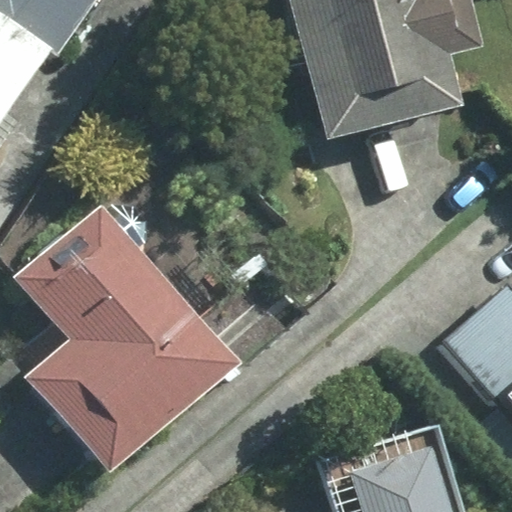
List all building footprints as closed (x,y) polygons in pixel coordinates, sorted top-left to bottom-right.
[(0,0),(0,36),(17,47),(28,53),(62,0),(0,0)] [(269,0),(302,134),(432,102),(420,50),(451,42),(441,0),(269,0)] [(0,72),(17,47),(0,36),(0,72)] [(6,376),(84,466),(206,360),(75,207),(0,270),(0,280),(50,338),(6,376)] [(511,305),(493,284),(430,341),(511,430),(511,305)] [(420,511),(400,447),(326,470),(338,511),(420,511)]
